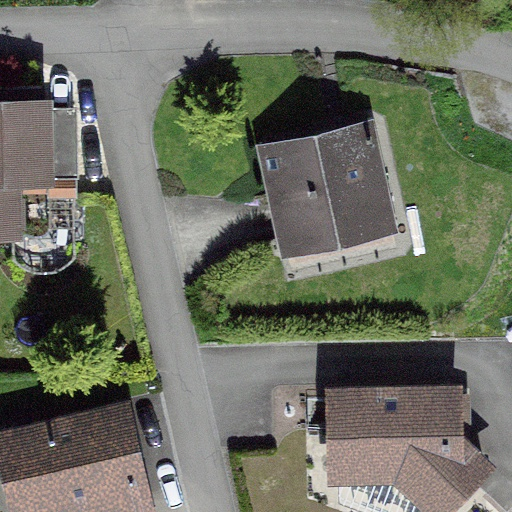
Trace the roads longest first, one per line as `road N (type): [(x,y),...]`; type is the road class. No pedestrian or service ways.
road 1 (residential): [(212,511),(98,28)]
road 2 (residential): [(98,28),(372,26),(511,57)]
